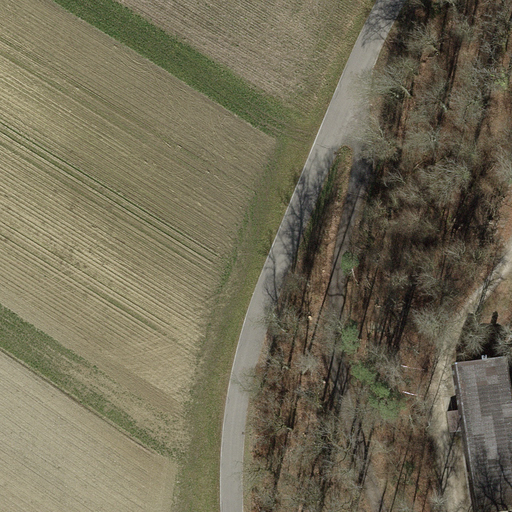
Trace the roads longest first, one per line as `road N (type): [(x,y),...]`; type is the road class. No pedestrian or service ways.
road 1 (residential): [(389,0),(269,271),(238,373),(227,511)]
road 2 (track): [(379,511),(339,382),(341,241),(363,167),(359,127),(343,93)]
road 3 (track): [(511,252),(461,320),(441,364),(450,511)]
